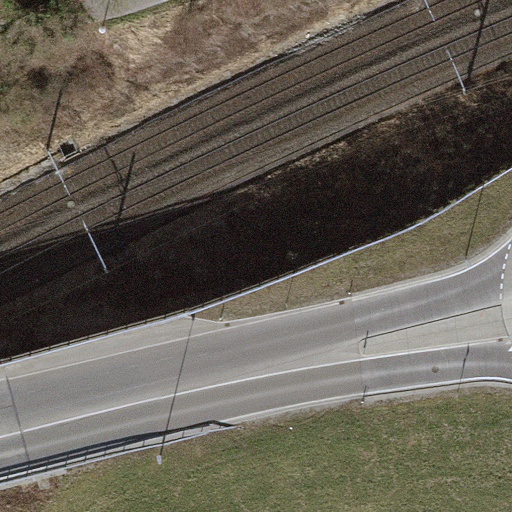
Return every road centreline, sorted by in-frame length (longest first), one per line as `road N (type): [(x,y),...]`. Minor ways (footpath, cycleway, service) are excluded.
road 1 (primary): [(511,318),(0,426)]
road 2 (track): [(154,0),(139,9),(0,28)]
